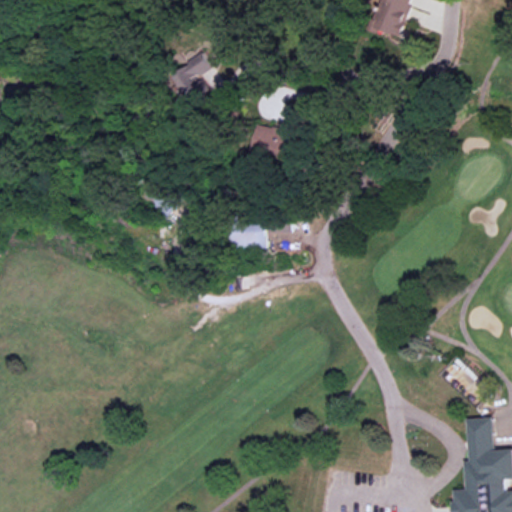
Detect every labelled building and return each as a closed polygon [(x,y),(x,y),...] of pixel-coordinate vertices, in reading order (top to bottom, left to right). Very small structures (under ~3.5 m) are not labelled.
[(414,0),(383,0),(374,25),(402,35),(414,0)] [(287,128),(260,124),(256,150),(299,156),(306,105),(290,103),(287,128)] [(172,215),(183,194),(150,179),(140,200),(172,215)] [(270,217),(230,217),(230,248),(270,248),(270,217)] [(471,417),(471,461),(468,461),(468,489),(457,489),(456,511),(511,511),(511,490),(510,490),(509,478),(511,478),(511,448),(497,449),(497,417),(471,417)]
